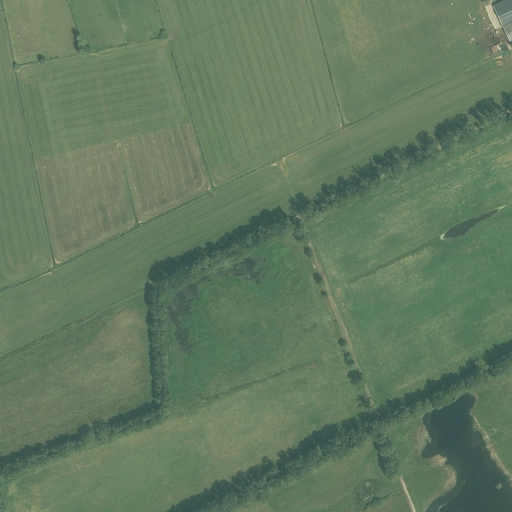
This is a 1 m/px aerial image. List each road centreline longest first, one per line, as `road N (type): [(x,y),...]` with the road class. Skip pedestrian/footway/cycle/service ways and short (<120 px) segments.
road 1 (track): [(511,111),(297,217),(378,424)]
road 2 (track): [(297,217),(157,286)]
